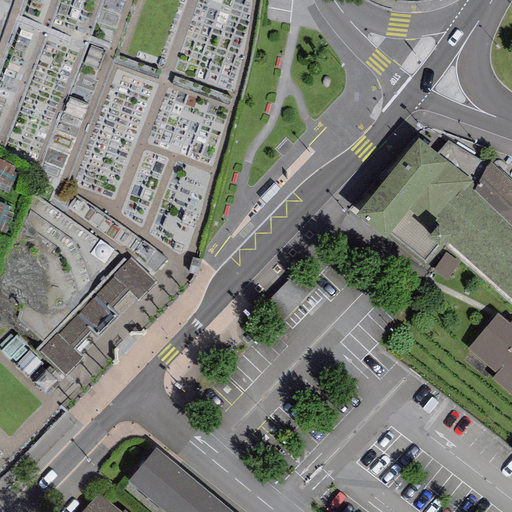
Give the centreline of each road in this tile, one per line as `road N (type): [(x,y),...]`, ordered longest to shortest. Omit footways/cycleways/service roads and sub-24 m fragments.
road 1 (tertiary): [(412,97),(130,393)]
road 2 (residential): [(271,511),(130,393)]
road 3 (tertiary): [(130,393),(24,511)]
road 4 (residential): [(487,6),(424,25),(348,17)]
road 5 (residential): [(487,6),(472,80),(505,120)]
